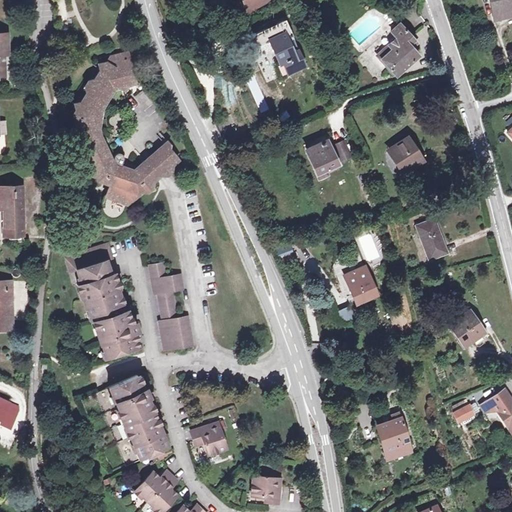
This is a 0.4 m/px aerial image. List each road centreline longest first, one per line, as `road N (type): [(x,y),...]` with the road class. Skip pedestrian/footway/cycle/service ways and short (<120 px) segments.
road 1 (secondary): [(334,511),(291,340),(145,0)]
road 2 (tertiary): [(511,262),(469,111)]
